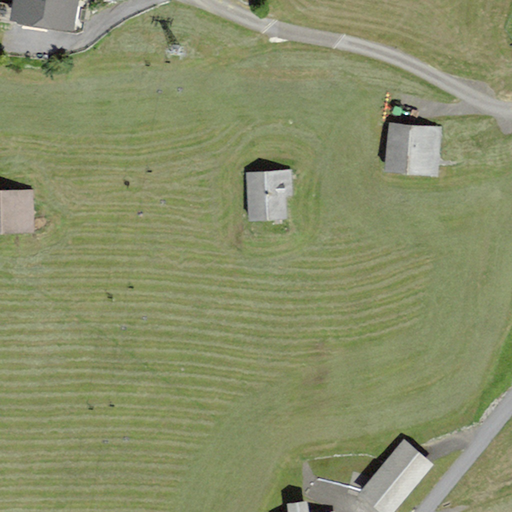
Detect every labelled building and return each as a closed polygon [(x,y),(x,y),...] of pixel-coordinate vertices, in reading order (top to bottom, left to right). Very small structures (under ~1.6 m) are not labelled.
[(85,0),(23,0),(21,14),(81,23),(85,0)] [(451,123),(395,121),(393,171),(449,174),(451,123)] [(293,172),(249,176),(253,221),(297,218),(293,172)] [(39,186),(0,185),(0,232),(39,233),(39,186)] [(387,511),(431,462),(403,438),(359,490),(383,511),(387,511)] [(286,511),(335,511),(335,510),(316,511),(307,511),(305,498),(285,501),(286,511)]
